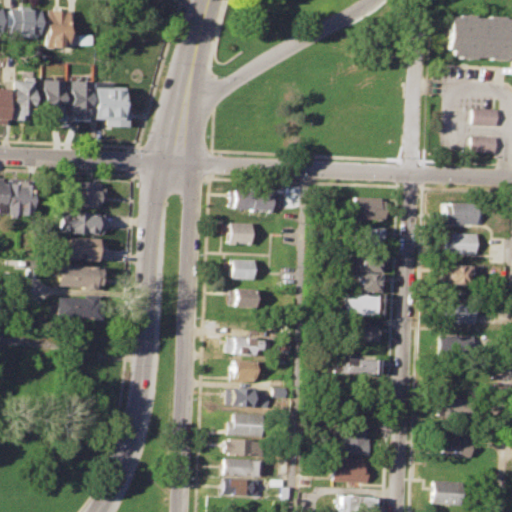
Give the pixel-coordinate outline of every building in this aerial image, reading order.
[(6,8),(37,9),(36,34),(5,33),(6,8)] [(43,9),(66,10),(65,48),(42,47),(43,9)] [(443,16),(511,19),(510,35),(511,35),(511,75),(505,75),(506,58),(441,55),(443,16)] [(75,34),(88,34),(88,45),(75,45),(75,34)] [(8,120),(30,120),(30,79),(8,78),(8,120)] [(39,120),(58,120),(59,82),(40,81),(39,120)] [(65,120),(86,120),(87,81),(66,81),(65,120)] [(89,119),(101,119),(101,127),(125,127),(124,104),(118,104),(118,85),(88,85),(89,119)] [(493,109),(469,108),(468,124),(493,125),(493,109)] [(492,136),(466,136),(466,151),(492,152),(492,136)] [(4,178),(3,214),(21,214),(21,208),(28,208),(29,178),(4,178)] [(63,205),(94,207),(94,202),(100,202),(100,187),(95,187),(95,182),(64,181),(63,205)] [(226,207),(268,209),(269,187),(226,186),(226,207)] [(347,215),(378,216),(379,197),(348,196),(347,215)] [(439,202),(471,203),(471,224),(438,223),(439,202)] [(97,232),(97,213),(56,212),(55,231),(97,232)] [(224,243),(246,244),(247,223),(225,222),(224,243)] [(351,226),(380,227),(379,244),(350,243),(351,226)] [(438,235),(444,235),(444,231),(469,232),(468,254),(443,253),(443,248),(437,248),(438,235)] [(92,240),(64,238),(63,260),(91,261),(92,240)] [(351,268),(375,268),(375,254),(351,254),(351,268)] [(226,278),(249,278),(250,259),(227,259),(226,278)] [(436,264),(467,265),(466,283),(436,282),(436,264)] [(94,287),(95,268),(53,266),(52,285),(94,287)] [(350,289),(374,289),(374,274),(350,274),(350,289)] [(224,304),(251,304),(251,289),(224,289),(224,304)] [(336,314),(367,315),(368,296),(337,295),(336,314)] [(92,321),(93,301),(50,299),(49,319),(92,321)] [(441,302),(470,303),(469,322),(436,321),(437,308),(441,308),(441,302)] [(341,341),(373,341),(373,326),(341,326),(341,341)] [(435,333),(467,334),(466,353),(434,352),(435,333)] [(223,352),(255,352),(255,337),(223,337),(223,352)] [(224,380),(251,381),(252,360),(225,359),(224,380)] [(334,374),(373,374),(373,359),(333,359),(334,374)] [(225,405),(264,406),(264,389),(226,388),(225,405)] [(436,396),(469,398),(468,417),(435,416),(436,396)] [(224,434),(259,436),(260,416),(225,414),(224,434)] [(339,451),(361,452),(362,428),(339,428),(339,451)] [(435,434),(467,436),(466,456),(434,454),(435,434)] [(220,453),(258,454),(258,440),(220,439),(220,453)] [(219,475),(257,476),(258,460),(219,458),(219,475)] [(328,480),(363,481),(363,459),(328,458),(328,480)] [(218,495),(253,495),(253,478),(218,479),(218,495)] [(428,480),(463,482),(462,504),(427,503),(428,480)] [(334,511),(368,511),(368,495),(334,495),(334,511)]
